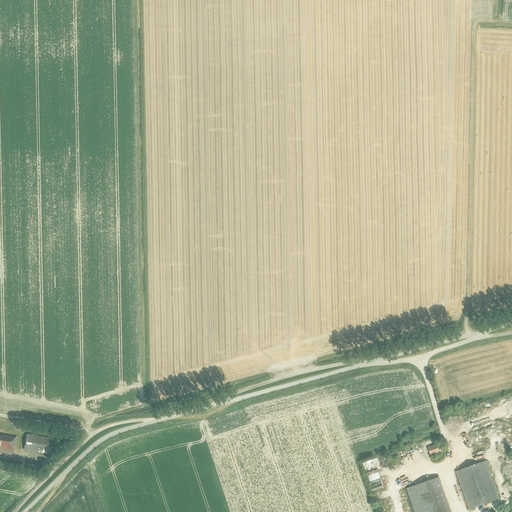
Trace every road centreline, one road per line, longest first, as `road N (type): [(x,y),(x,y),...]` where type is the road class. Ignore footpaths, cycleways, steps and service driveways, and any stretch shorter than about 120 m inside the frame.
road 1 (unclassified): [(25,511),(118,432),(511,324)]
road 2 (track): [(221,403),(276,378),(367,363)]
